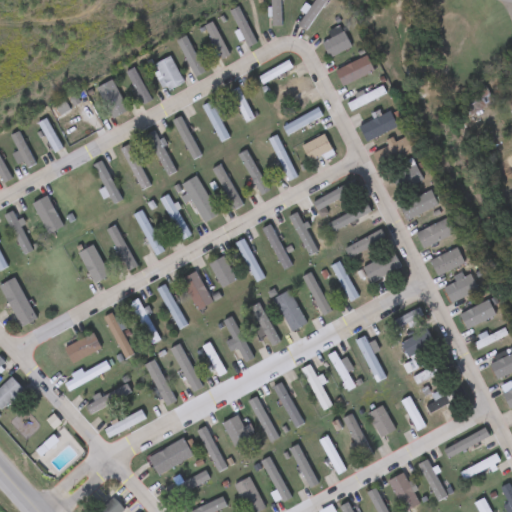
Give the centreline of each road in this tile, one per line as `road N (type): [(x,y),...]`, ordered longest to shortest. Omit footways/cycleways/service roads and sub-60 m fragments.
road 1 (residential): [(311,60),(511,455)]
road 2 (residential): [(362,159),(15,355)]
road 3 (residential): [(428,288),(111,465)]
road 4 (residential): [(0,205),(280,51),(311,60)]
road 5 (residential): [(154,511),(0,338)]
road 6 (residential): [(303,511),(490,411)]
